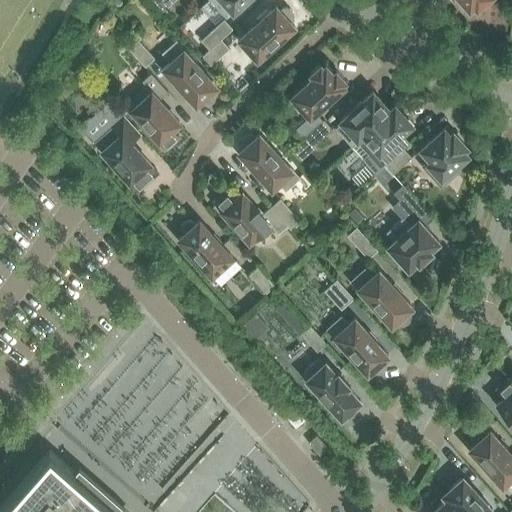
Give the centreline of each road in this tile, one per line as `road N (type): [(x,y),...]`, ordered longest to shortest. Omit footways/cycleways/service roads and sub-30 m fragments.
road 1 (residential): [(359,511),(438,380),(482,283),(511,184)]
road 2 (residential): [(347,3),(212,121),(178,187)]
road 3 (residential): [(511,98),(428,57),(347,3)]
